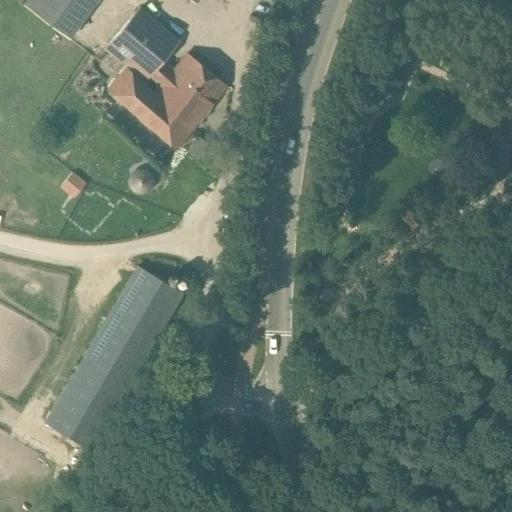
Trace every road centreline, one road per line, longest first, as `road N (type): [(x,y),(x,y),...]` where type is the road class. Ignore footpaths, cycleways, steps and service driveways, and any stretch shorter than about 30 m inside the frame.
road 1 (tertiary): [(285,403),(277,325),(292,148),(337,0)]
road 2 (track): [(511,89),(460,204),(403,246),(351,261),(314,311),(309,389),(300,399)]
road 3 (unclassified): [(285,403),(203,393),(201,344),(216,289),(208,264),(192,249),(161,244),(104,253)]
road 4 (track): [(285,403),(485,343),(511,360)]
road 5 (track): [(203,393),(176,455),(164,511)]
road 6 (unknown): [(220,397),(187,511)]
